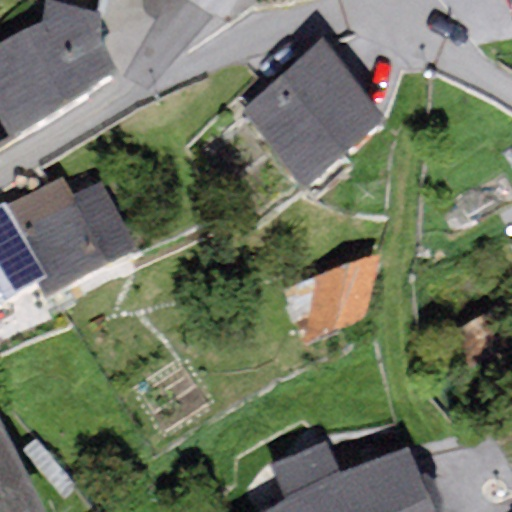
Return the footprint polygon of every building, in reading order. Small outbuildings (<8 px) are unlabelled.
[(0,143),(123,75),(106,24),(43,0),(38,32),(0,54),(0,143)] [(322,49),(244,113),(315,199),(394,135),(322,49)] [(5,209),(0,211),(0,325),(138,259),(98,189),(17,230),(5,209)] [(431,511),(397,438),(334,471),(325,448),(261,478),(276,511),(431,511)] [(31,511),(0,439),(0,511),(31,511)]
